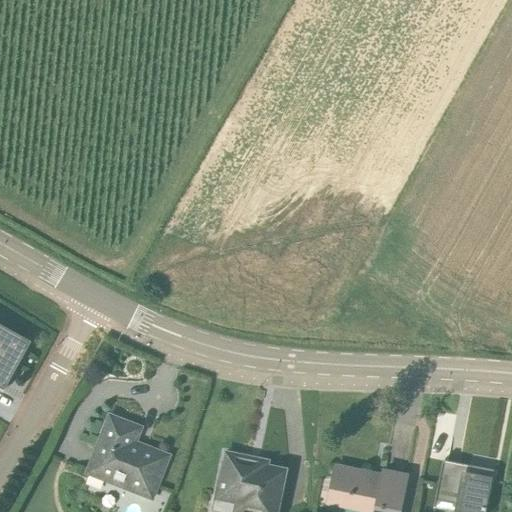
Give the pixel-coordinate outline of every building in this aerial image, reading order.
[(0,390),(4,393),(31,344),(0,326),(0,390)] [(152,499),(168,458),(135,444),(141,430),(111,418),(89,474),(152,499)] [(214,511),(278,511),(287,471),(269,467),(270,462),(226,453),(213,511),(214,511)] [(485,511),(493,472),(467,467),(465,479),(440,474),(433,509),(449,511),(485,511)] [(383,477),(336,468),(328,507),(351,511),(400,511),(408,478),(384,473),(383,477)]
